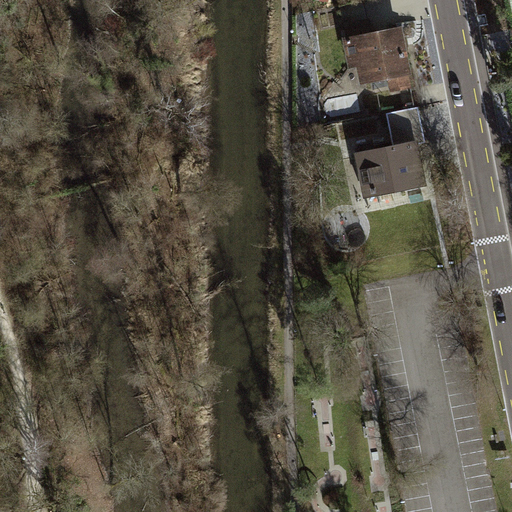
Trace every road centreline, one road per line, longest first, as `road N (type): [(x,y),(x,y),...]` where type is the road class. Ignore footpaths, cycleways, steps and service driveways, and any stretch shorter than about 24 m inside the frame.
road 1 (tertiary): [(445,0),(511,343)]
road 2 (track): [(0,303),(43,511)]
